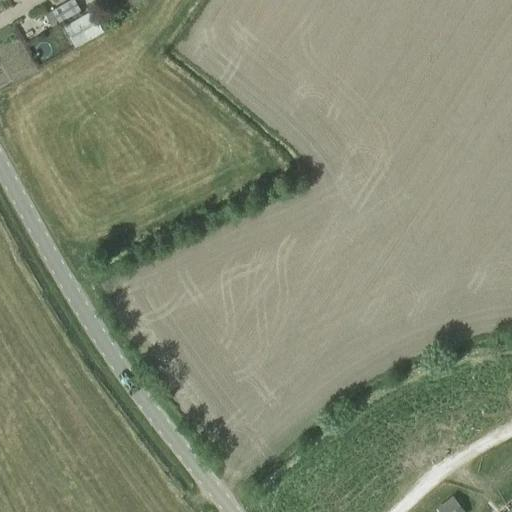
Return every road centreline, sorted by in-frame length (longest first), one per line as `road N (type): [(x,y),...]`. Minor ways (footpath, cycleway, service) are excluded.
road 1 (unclassified): [(235,511),(144,401),(0,162)]
road 2 (track): [(402,511),(474,450),(511,429)]
